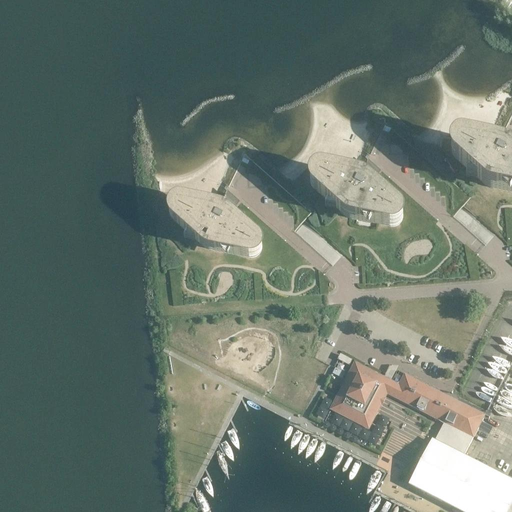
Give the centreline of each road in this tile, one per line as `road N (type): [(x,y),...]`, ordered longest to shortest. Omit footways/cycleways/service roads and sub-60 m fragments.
road 1 (unclassified): [(501,287),(451,388),(347,337),(361,297)]
road 2 (unclassified): [(361,297),(501,287)]
